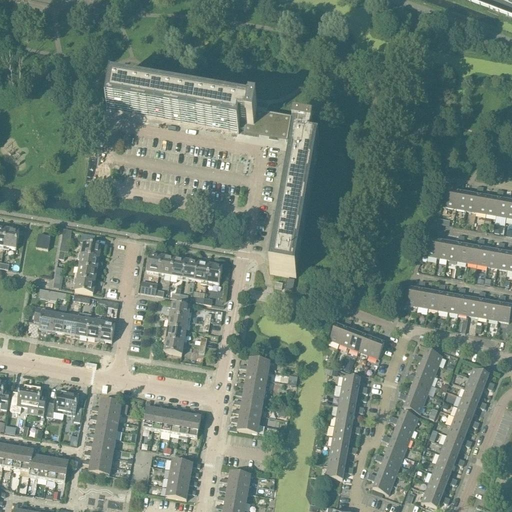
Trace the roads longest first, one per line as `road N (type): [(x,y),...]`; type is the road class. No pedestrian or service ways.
road 1 (residential): [(249,214),(258,149),(111,122),(99,186),(144,194)]
road 2 (residential): [(511,360),(405,331),(374,443),(361,447),(352,505),(364,511)]
road 3 (residential): [(220,396),(249,214)]
road 4 (unknown): [(105,152),(254,180)]
road 5 (residential): [(115,378),(135,242)]
road 6 (residential): [(461,511),(511,393)]
